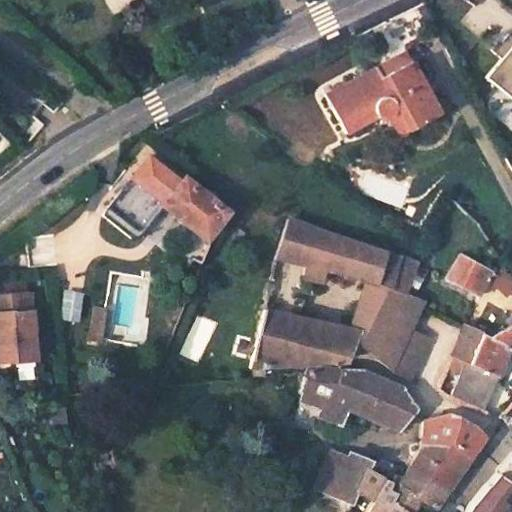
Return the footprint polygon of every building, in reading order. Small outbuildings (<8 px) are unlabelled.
[(485,78),(511,97),(511,35),(504,29),(489,49),(500,57),(485,78)] [(322,101),(342,140),(373,124),(377,126),(381,126),(384,125),(385,124),(385,123),(386,123),(387,122),(388,121),(389,120),(390,118),(391,116),(391,115),(392,115),(404,138),(437,121),(410,68),(380,84),(375,74),(322,101)] [(384,125),(394,144),(404,138),(392,115),(391,115),(391,116),(390,118),(389,120),(388,121),(387,122),(386,123),(385,123),(385,124),(384,125)] [(224,215),(184,183),(164,209),(204,240),(224,215)] [(407,329),(416,308),(419,302),(403,294),(415,272),(289,222),(274,260),(296,265),(294,278),(313,282),(315,270),(342,276),(371,289),(390,296),(382,317),(363,311),(355,334),(264,311),(251,370),(344,363),(354,336),(361,349),(388,370),(389,369),(407,329)] [(491,272),(462,256),(448,283),(477,298),(491,272)] [(511,277),(505,269),(492,279),(506,296),(511,290),(511,277)] [(371,289),(363,311),(382,317),(390,296),(371,289)] [(30,290),(0,291),(0,357),(32,357),(30,290)] [(497,378),(508,352),(511,347),(511,324),(487,338),(482,336),(471,366),(497,378)] [(425,338),(407,329),(389,369),(407,377),(425,338)] [(471,366),(452,357),(448,368),(461,374),(450,400),(453,402),(485,414),(499,378),(497,378),(471,366)] [(358,375),(308,372),(303,397),(329,405),(323,420),(339,426),(344,411),(395,432),(398,433),(413,411),(401,392),(358,375)] [(447,416),(424,421),(422,446),(452,450),(467,462),(475,451),(483,440),(476,431),(447,416)] [(452,450),(422,446),(405,481),(444,495),(467,462),(452,450)] [(317,487),(356,501),(358,495),(367,472),(368,467),(346,459),(345,465),(329,459),(317,487)] [(405,511),(394,503),(398,494),(390,491),(394,482),(367,472),(358,495),(379,501),(374,511),(405,511)] [(493,511),(495,510),(511,490),(511,484),(502,475),(490,489),(483,498),(482,499),(473,511),(493,511)] [(444,495),(405,481),(398,494),(394,503),(405,511),(414,511),(422,500),(433,511),(444,495)]
